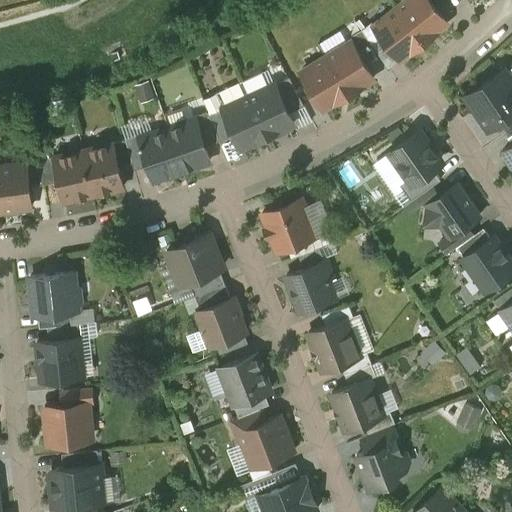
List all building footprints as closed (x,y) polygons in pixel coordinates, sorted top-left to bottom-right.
[(403,0),(398,5),(425,40),(426,40),(438,30),(448,21),(431,0),(403,0)] [(425,40),(398,5),(375,23),(374,23),(383,35),(401,58),(411,50),(424,41),(425,40)] [(373,19),(362,28),(372,41),(372,42),(383,35),(374,23),(375,23),(373,19)] [(362,28),(349,36),(351,39),(352,39),(358,49),(372,41),(362,28)] [(351,39),(327,54),(349,91),(374,76),(358,49),(352,39),(351,39)] [(327,54),(302,69),(324,106),(349,91),(327,54)] [(511,78),(505,69),(506,68),(505,67),(465,95),(489,129),(502,119),(511,112),(511,78)] [(290,76),(276,82),(290,111),(305,104),(290,76)] [(276,82),(250,94),(269,137),(275,134),(275,133),(281,130),(283,127),(294,122),(290,111),(276,82)] [(269,137),(250,94),(223,106),(236,136),(241,146),(253,141),(257,142),(263,139),(263,140),(269,137)] [(210,112),(220,139),(221,142),(236,136),(223,106),(210,112)] [(210,112),(209,109),(195,114),(196,117),(197,117),(206,144),(220,139),(210,112)] [(511,112),(502,119),(509,130),(511,128),(511,112)] [(196,117),(168,126),(183,168),(191,165),(190,164),(195,162),(196,164),(211,159),(206,144),(197,117),(196,117)] [(141,135),(140,136),(149,163),(154,178),(169,173),(168,171),(174,169),(174,171),(183,168),(168,126),(141,135)] [(420,128),(389,150),(408,177),(412,183),(434,168),(432,164),(441,158),(420,128)] [(140,132),(126,137),(133,161),(135,168),(149,163),(140,136),(141,135),(140,132)] [(126,138),(113,141),(119,164),(133,161),(126,137),(126,138)] [(113,141),(84,148),(94,193),(124,186),(119,164),(113,141)] [(511,142),(503,149),(511,162),(511,142)] [(84,148),(54,154),(60,180),(65,199),(94,193),(84,148)] [(54,154),(42,157),(41,155),(45,182),(60,180),(54,154)] [(41,155),(25,157),(26,161),(27,161),(30,184),(45,182),(41,155)] [(26,161),(0,164),(0,181),(3,208),(32,205),(30,184),(27,161),(26,161)] [(434,168),(412,183),(408,177),(401,183),(412,198),(441,178),(434,168)] [(457,181),(428,202),(429,204),(427,218),(441,221),(450,233),(451,234),(467,223),(480,214),(457,181)] [(302,196),(262,212),(268,226),(266,227),(269,235),(271,234),(277,249),(313,235),(309,225),(317,223),(310,204),(306,205),(302,196)] [(467,223),(451,234),(450,233),(440,240),(448,251),(458,245),(474,233),(467,223)] [(474,233),(458,245),(464,254),(491,236),(484,226),(474,233)] [(210,232),(167,249),(180,282),(190,278),(220,267),(223,266),(210,232)] [(464,254),(463,255),(475,272),(478,270),(488,284),(484,286),(486,288),(511,269),(511,259),(494,234),(491,236),(464,254)] [(320,245),(299,253),(304,267),(325,259),(320,245)] [(304,267),(287,274),(300,309),(335,295),(328,278),(335,275),(328,258),(325,259),(304,267)] [(220,267),(190,278),(196,294),(225,282),(220,267)] [(74,270),(30,275),(34,312),(38,312),(70,309),(78,308),(78,302),(81,298),(80,288),(76,284),(74,270)] [(225,282),(196,294),(201,308),(231,296),(225,282)] [(201,308),(198,309),(199,311),(198,314),(203,327),(206,328),(211,343),(212,343),(246,330),(239,311),(241,310),(235,295),(231,296),(201,308)] [(511,298),(501,307),(511,322),(511,298)] [(349,303),(322,313),(326,324),(345,317),(346,318),(354,315),(349,303)] [(70,309),(38,312),(40,326),(48,325),(72,323),(70,309)] [(326,324),(309,331),(323,368),(341,362),(360,354),(359,353),(346,318),(345,317),(326,324)] [(72,323),(48,325),(49,339),(79,336),(80,337),(85,336),(83,321),(72,323)] [(203,327),(188,332),(195,349),(211,343),(206,328),(203,327)] [(49,339),(37,340),(42,378),(84,374),(80,337),(79,336),(49,339)] [(437,338),(424,349),(433,361),(446,350),(437,338)] [(467,345),(456,352),(470,372),(480,364),(467,345)] [(360,354),(341,362),(345,373),(372,362),(367,350),(359,353),(360,354)] [(256,351),(220,365),(235,402),(264,391),(271,388),(256,351)] [(372,362),(345,373),(349,384),(368,376),(369,378),(377,374),(372,362)] [(349,384),(332,391),(346,428),(364,421),(383,414),(382,413),(369,378),(368,376),(349,384)] [(91,385),(59,388),(61,403),(88,400),(88,402),(92,401),(91,385)] [(264,391),(235,402),(239,414),(262,405),(268,402),(264,391)] [(61,403),(45,405),(49,442),(73,439),(77,442),(80,438),(92,437),(88,402),(88,400),(61,403)] [(479,409),(466,402),(458,419),(472,425),(479,409)] [(239,414),(231,417),(235,428),(240,430),(239,429),(267,418),(262,405),(239,414)] [(383,414),(364,421),(368,432),(392,423),(395,422),(391,409),(382,413),(383,414)] [(267,418),(239,429),(240,430),(253,463),(253,464),(268,458),(294,448),(280,413),(267,418)] [(368,432),(362,435),(368,450),(397,438),(392,423),(368,432)] [(368,450),(357,454),(367,482),(377,478),(385,481),(395,477),(399,470),(406,467),(410,459),(407,451),(402,449),(397,438),(368,450)] [(98,449),(62,452),(63,466),(99,463),(98,449)] [(268,458),(253,464),(253,463),(250,468),(253,477),(272,470),(268,458)] [(63,466),(57,467),(52,473),(55,505),(103,500),(99,463),(63,466)] [(272,470),(253,477),(259,492),(283,482),(277,468),(272,470)] [(283,482),(259,492),(267,511),(306,511),(317,508),(304,474),(283,482)] [(462,511),(462,509),(440,486),(412,511),(462,511)]
